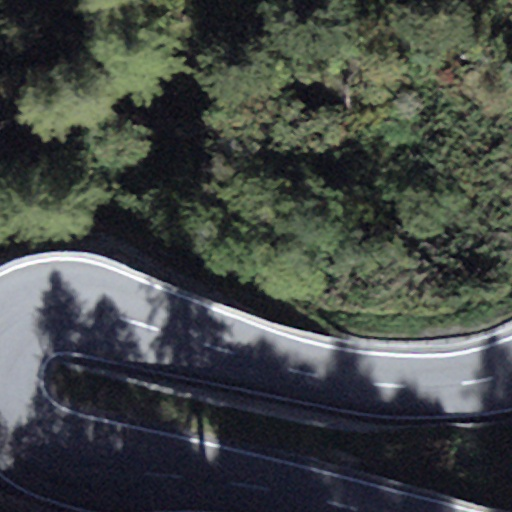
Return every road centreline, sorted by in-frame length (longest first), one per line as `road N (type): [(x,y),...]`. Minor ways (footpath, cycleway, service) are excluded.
road 1 (primary): [(511,373),(454,384),(315,376),(71,307),(29,312),(0,337)]
road 2 (primary): [(0,416),(27,444),(50,452),(353,511)]
